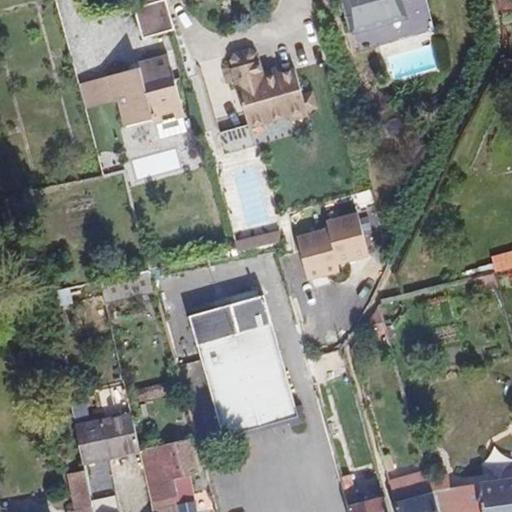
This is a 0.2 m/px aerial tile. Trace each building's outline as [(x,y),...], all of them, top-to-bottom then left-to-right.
[(158,0),(137,3),(142,34),(173,29),(168,0),(158,0)] [(345,0),(355,32),(408,18),(404,4),(417,0),(345,0)] [(511,0),(499,0),(503,13),(511,12),(511,0)] [(231,9),(219,12),(222,27),(236,24),(231,9)] [(258,56),(252,53),(237,57),(234,63),(236,70),(234,71),(256,149),(314,133),(309,113),(318,111),(314,96),(305,99),(297,72),(280,77),(279,71),(264,75),(261,63),(260,64),(258,56)] [(138,67),(137,62),(105,71),(114,101),(118,100),(125,125),(152,118),(154,123),(183,114),(168,59),(138,67)] [(369,256),(356,213),(327,222),(328,227),(295,237),(309,282),(342,272),(339,265),(369,256)] [(150,272),(100,282),(106,305),(157,294),(150,272)] [(478,294),(499,288),(495,273),(473,279),(478,294)] [(71,288),(50,292),(54,307),(74,303),(71,288)] [(256,294),(182,315),(218,437),(291,416),(256,294)] [(361,337),(357,343),(387,335),(385,327),(380,308),(376,314),(361,337)] [(398,339),(394,326),(385,327),(387,335),(389,342),(398,339)] [(141,403),(170,395),(167,384),(138,390),(141,403)] [(123,411),(66,425),(74,467),(131,450),(123,411)] [(192,473),(182,438),(132,452),(144,511),(82,511),(74,467),(58,469),(66,510),(58,511),(189,511),(183,476),(192,473)] [(94,492),(113,487),(107,459),(88,464),(94,492)] [(439,511),(431,482),(430,478),(428,471),(389,483),(395,505),(397,511),(439,511)] [(511,511),(511,474),(437,485),(441,511),(511,511)] [(360,505),(353,477),(343,479),(351,511),(390,511),(387,499),(360,505)]
